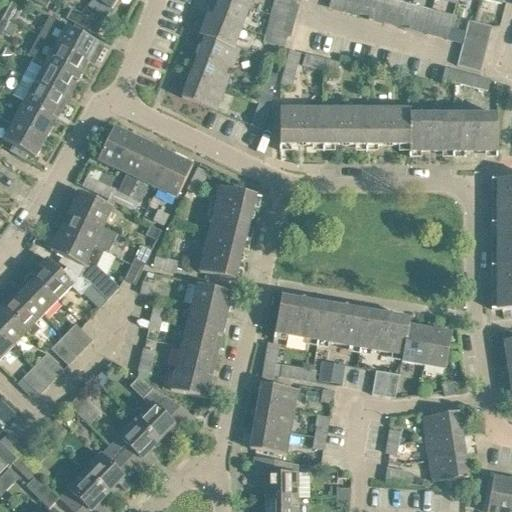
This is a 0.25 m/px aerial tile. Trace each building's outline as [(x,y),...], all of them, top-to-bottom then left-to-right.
[(39,0),(37,4),(46,9),(51,0),(39,0)] [(97,0),(111,11),(119,0),(97,0)] [(212,0),(207,16),(241,29),(249,8),(226,0),(212,0)] [(226,0),(249,8),(251,0),(226,0)] [(359,18),(360,15),(364,16),(368,0),(362,0),(358,18),(359,18)] [(368,0),(364,16),(368,17),(367,20),(374,22),(379,0),(368,0)] [(12,3),(3,17),(10,21),(19,7),(12,3)] [(402,29),(403,26),(407,27),(412,6),(407,4),(401,29),(402,29)] [(411,28),(410,31),(412,32),(418,7),(412,6),(407,27),(411,28)] [(81,14),(72,10),(66,20),(75,25),(81,14)] [(102,26),(81,14),(75,25),(96,37),(102,26)] [(453,30),(456,17),(448,15),(442,40),(447,41),(450,29),(453,30)] [(239,51),(239,50),(233,48),(241,29),(207,16),(199,36),(205,38),(239,51)] [(10,21),(3,17),(0,23),(0,34),(2,36),(4,32),(12,37),(18,28),(9,23),(10,21)] [(39,37),(87,64),(91,58),(96,60),(102,49),(97,46),(98,45),(67,27),(49,17),(39,37)] [(468,22),(465,33),(489,38),(491,28),(468,22)] [(276,35),(266,32),(263,43),(274,46),(276,35)] [(465,33),(462,44),(486,49),(489,38),(465,33)] [(284,49),(287,38),(276,35),(274,46),(284,49)] [(77,83),(87,64),(39,37),(28,56),(45,65),(77,83)] [(231,72),(239,51),(205,38),(197,59),(231,72)] [(462,44),(459,56),(483,60),(486,49),(462,44)] [(297,67),(300,54),(289,52),(286,64),(297,67)] [(316,59),(305,56),(302,66),(313,69),(316,59)] [(459,56),(456,67),(480,73),(483,60),(459,56)] [(224,92),(231,72),(197,59),(189,79),(224,92)] [(329,62),(316,59),(313,69),(326,72),(329,62)] [(339,65),(329,62),(326,72),(336,75),(339,65)] [(297,67),(286,64),(285,71),(284,75),(294,78),(295,74),(297,67)] [(66,102),(77,83),(45,65),(35,84),(23,77),(66,102)] [(453,83),(456,73),(445,70),(442,80),(453,83)] [(277,76),(265,73),(260,93),(271,96),(277,76)] [(465,86),(468,76),(456,73),(453,83),(465,86)] [(294,78),(284,75),(280,86),(291,88),(294,78)] [(477,89),(479,79),(468,76),(465,86),(477,89)] [(66,102),(23,77),(12,97),(24,103),(56,121),(66,102)] [(189,79),(182,99),(216,112),(224,92),(189,79)] [(487,92),(490,82),(479,79),(477,89),(487,92)] [(24,103),(14,122),(45,140),(56,121),(24,103)] [(262,131),(269,112),(270,108),(259,104),(258,108),(251,127),(262,131)] [(279,127),(279,147),(409,147),(409,153),(497,153),(497,116),(410,116),(410,110),(279,110),(279,127)] [(13,147),(10,152),(24,160),(27,155),(35,159),(45,140),(14,122),(3,141),(13,147)] [(117,171),(133,138),(113,129),(97,162),(117,171)] [(124,208),(137,181),(153,148),(133,138),(117,171),(127,176),(118,193),(109,188),(104,198),(124,208)] [(137,181),(138,181),(157,190),(173,157),(153,148),(137,181)] [(192,167),(173,157),(157,190),(176,200),(184,185),(192,167)] [(208,174),(198,169),(193,179),(203,184),(208,174)] [(109,188),(105,186),(87,178),(82,187),(104,198),(109,188)] [(203,184),(193,179),(188,189),(199,194),(203,184)] [(511,310),(511,179),(497,180),(496,311),(511,310)] [(137,181),(124,208),(135,213),(140,202),(130,197),(138,181),(137,181)] [(220,188),(213,217),(248,226),(255,197),(220,188)] [(97,201),(79,193),(70,213),(117,236),(117,235),(103,229),(113,209),(106,206),(97,201)] [(163,227),(168,217),(157,212),(152,221),(163,227)] [(117,236),(70,213),(60,232),(103,253),(108,255),(117,236)] [(213,217),(206,245),(242,254),(248,226),(213,217)] [(156,242),(161,232),(150,227),(145,237),(156,242)] [(83,268),(93,273),(96,269),(103,253),(60,232),(51,252),(83,268)] [(242,254),(206,245),(199,274),(235,282),(242,254)] [(140,247),(124,280),(124,281),(135,286),(151,252),(140,247)] [(166,261),(155,258),(152,268),(164,271),(166,261)] [(73,285),(47,260),(31,276),(57,302),(72,287),(73,285)] [(178,264),(166,261),(164,271),(175,274),(178,264)] [(83,268),(79,277),(80,278),(90,285),(107,302),(115,294),(118,291),(105,278),(96,269),(93,273),(83,268)] [(31,276),(16,291),(42,317),(57,302),(31,276)] [(73,285),(72,287),(80,295),(82,294),(90,285),(80,278),(73,285)] [(154,286),(143,283),(140,295),(151,297),(154,286)] [(90,285),(82,294),(85,297),(99,310),(107,302),(90,285)] [(232,294),(196,286),(191,307),(227,316),(232,294)] [(16,291),(1,307),(27,332),(28,332),(33,337),(39,330),(35,325),(42,317),(16,291)] [(445,370),(451,334),(409,327),(410,321),(281,298),(274,334),(402,357),(401,363),(445,370)] [(1,307),(0,307),(0,335),(12,348),(27,332),(1,307)] [(221,337),(227,316),(191,307),(186,328),(221,337)] [(164,311),(154,308),(151,320),(161,322),(164,311)] [(148,331),(159,334),(161,322),(151,320),(148,331)] [(84,351),(92,342),(78,328),(75,326),(72,329),(67,334),(84,351)] [(221,337),(186,328),(180,349),(216,358),(221,337)] [(76,359),(84,351),(67,334),(63,338),(59,342),(76,359)] [(0,360),(11,349),(12,348),(0,335),(0,360)] [(59,342),(50,351),(53,353),(68,367),(76,359),(59,342)] [(278,346),(268,344),(266,357),(276,358),(278,346)] [(180,349),(175,370),(211,379),(216,358),(180,349)] [(151,364),(154,353),(143,350),(141,362),(151,364)] [(49,358),(46,355),(38,363),(55,380),(64,372),(49,358)] [(274,369),(276,358),(266,357),(264,367),(274,369)] [(141,362),(138,373),(148,376),(151,364),(141,362)] [(38,363),(36,366),(30,372),(47,388),(55,380),(38,363)] [(320,363),(320,383),(345,384),(345,364),(320,363)] [(272,381),(274,369),(264,367),(262,379),(272,381)] [(293,369),(281,367),(279,378),(291,380),(293,369)] [(304,371),(293,369),(291,380),(303,382),(304,371)] [(175,370),(170,392),(206,400),(211,379),(175,370)] [(102,373),(96,379),(105,388),(113,381),(103,371),(102,373)] [(316,373),(304,371),(303,382),(314,383),(316,373)] [(30,372),(22,380),(26,384),(21,389),(29,398),(31,398),(39,397),(47,388),(30,372)] [(387,374),(376,372),(371,396),(383,398),(387,374)] [(399,376),(387,374),(383,398),(395,400),(399,376)] [(293,413),(297,391),(261,385),(257,406),(293,413)] [(455,395),(454,385),(442,386),(443,393),(444,397),(455,395)] [(148,406),(134,421),(158,443),(168,432),(176,440),(195,420),(179,408),(165,399),(152,390),(142,400),(148,406)] [(331,405),(333,393),(322,391),(321,403),(331,405)] [(80,395),(68,407),(88,427),(100,414),(80,395)] [(0,402),(0,414),(11,425),(20,417),(2,400),(0,402)] [(289,434),(293,413),(257,406),(253,428),(289,434)] [(462,435),(458,413),(422,419),(425,441),(462,435)] [(0,414),(0,428),(4,433),(11,425),(0,414)] [(325,441),(327,429),(329,418),(316,416),(315,427),(316,427),(314,439),(325,441)] [(134,421),(118,438),(109,447),(140,477),(155,462),(147,454),(158,443),(134,421)] [(54,422),(43,433),(49,439),(50,440),(61,429),(60,427),(54,422)] [(286,456),(289,434),(253,428),(250,450),(286,456)] [(398,445),(400,433),(389,431),(387,443),(398,445)] [(462,435),(425,441),(429,462),(465,457),(462,435)] [(0,460),(16,444),(7,436),(0,443),(0,460)] [(314,439),(312,450),(323,452),(325,441),(314,439)] [(387,443),(385,455),(396,457),(398,445),(387,443)] [(0,462),(6,468),(7,470),(11,465),(17,459),(24,452),(16,444),(0,460),(0,462)] [(109,447),(84,473),(107,495),(118,484),(125,492),(140,477),(109,447)] [(29,448),(24,452),(17,459),(41,483),(46,478),(40,473),(45,469),(33,457),(36,455),(34,453),(29,448)] [(465,457),(429,462),(432,484),(468,479),(465,457)] [(30,483),(26,488),(48,510),(59,500),(41,483),(17,459),(11,465),(30,483)] [(297,499),(297,475),(297,466),(290,465),(265,461),(254,459),(254,484),(265,484),(265,499),(297,499)] [(386,470),(384,482),(408,486),(410,474),(386,470)] [(84,473),(67,490),(68,491),(59,500),(71,511),(102,511),(96,506),(107,495),(84,473)] [(511,482),(493,479),(486,511),(509,511),(511,497),(511,482)] [(336,498),(350,498),(350,490),(336,490),(336,498)] [(336,498),(336,507),(349,507),(350,498),(336,498)] [(297,511),(297,499),(265,499),(265,511),(297,511)]
